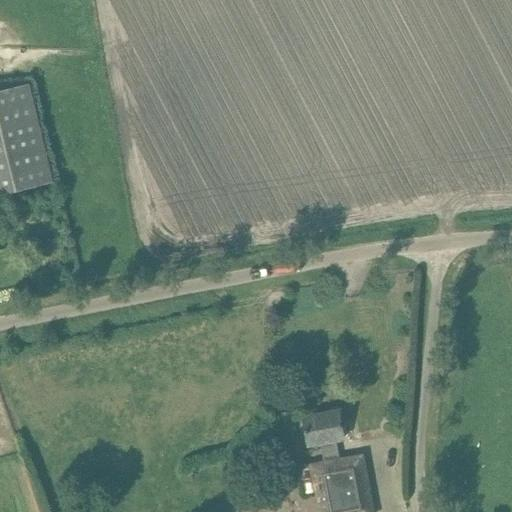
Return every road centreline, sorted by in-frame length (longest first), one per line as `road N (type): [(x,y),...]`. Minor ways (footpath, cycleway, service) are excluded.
road 1 (unclassified): [(0,324),(438,244)]
road 2 (unclassified): [(438,244),(418,452),(422,511)]
